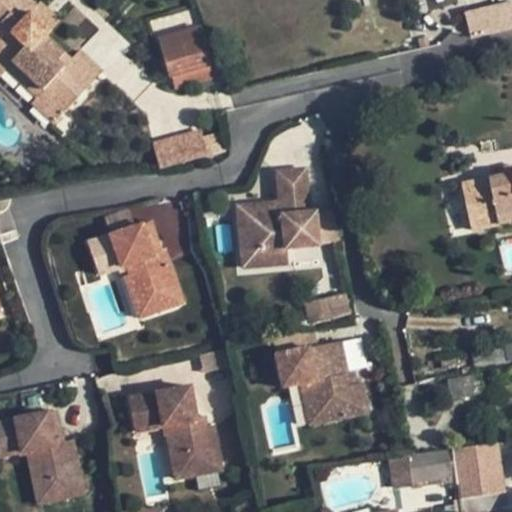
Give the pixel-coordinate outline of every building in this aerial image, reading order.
[(50,85),(72,106),(104,73),(80,50),(71,60),(46,36),(51,31),(33,14),(39,8),(37,6),(30,0),(0,0),(0,67),(5,73),(8,70),(14,63),(44,91),(50,85)] [(37,6),(39,8),(33,14),(51,31),(61,20),(41,1),(37,6)] [(511,2),(465,14),(470,37),(511,29),(511,2)] [(210,64),(199,28),(160,39),(170,76),(210,64)] [(44,91),(14,63),(8,70),(37,98),(44,91)] [(210,64),(170,76),(174,90),(214,79),(210,64)] [(72,106),(50,85),(44,91),(37,98),(32,103),(54,124),(72,106)] [(201,131),(152,144),(159,171),(209,157),(203,137),(201,131)] [(220,132),(203,137),(209,157),(227,152),(220,132)] [(280,203),(237,207),(241,253),(288,250),(320,247),(317,212),(310,212),(306,169),(276,172),(280,203)] [(511,221),(511,173),(506,175),(462,184),(472,231),(511,221)] [(103,218),(111,236),(135,227),(129,210),(103,218)] [(341,245),(334,210),(317,212),(320,247),(341,245)] [(111,236),(87,244),(98,276),(116,269),(118,272),(127,269),(129,276),(137,272),(151,314),(182,303),(168,263),(156,267),(153,257),(161,254),(150,222),(135,227),(111,236)] [(288,250),(241,253),(243,269),(289,264),(288,250)] [(153,257),(156,267),(168,263),(164,253),(161,254),(153,257)] [(151,314),(137,272),(129,276),(123,278),(137,319),(151,314)] [(345,293),(304,303),(310,324),(350,313),(345,293)] [(271,335),(276,355),(310,348),(307,332),(271,335)] [(276,355),(284,390),(302,387),(316,384),(325,424),(369,416),(363,383),(357,384),(346,387),(343,375),(347,373),(341,341),(310,348),(276,355)] [(471,351),(475,369),(502,363),(507,362),(504,345),(471,351)] [(231,348),(201,355),(205,373),(235,367),(231,348)] [(347,373),(343,375),(346,387),(357,384),(354,372),(347,373)] [(482,374),(448,381),(451,400),(452,400),(486,393),(482,374)] [(325,424),(316,384),(302,387),(310,427),(325,424)] [(191,387),(127,399),(134,433),(163,427),(165,437),(167,437),(182,434),(190,477),(220,471),(212,425),(205,427),(192,430),(191,422),(197,421),(191,387)] [(15,420),(0,422),(0,456),(16,453),(17,456),(27,454),(29,462),(44,458),(53,501),(83,494),(74,450),(56,454),(55,444),(61,442),(55,410),(15,420)] [(192,430),(205,427),(203,419),(197,421),(191,422),(192,430)] [(182,434),(167,437),(175,480),(190,477),(182,434)] [(61,442),(55,444),(56,454),(74,450),(72,440),(61,442)] [(453,450),(409,456),(413,488),(458,480),(457,477),(453,450)] [(409,456),(387,460),(392,491),(413,488),(409,456)] [(29,462),(38,504),(53,501),(44,458),(29,462)]
